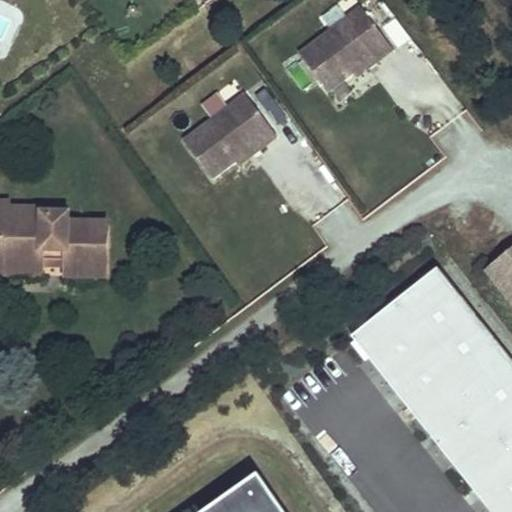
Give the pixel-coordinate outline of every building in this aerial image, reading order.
[(365,12),(303,58),(330,94),(353,76),(351,73),(371,58),(378,66),(395,53),(365,12)] [(371,58),(351,73),(353,76),(357,81),(378,66),(371,58)] [(185,145),(212,182),(236,164),(233,161),(254,145),(260,153),(278,140),(247,99),(185,145)] [(254,145),(233,161),(239,169),(260,153),(254,145)] [(3,216),(0,216),(0,271),(38,274),(39,262),(60,264),(58,285),(99,288),(103,237),(62,234),(62,228),(2,223),(3,216)] [(511,250),(489,268),(511,296),(511,250)] [(511,511),(511,359),(442,271),(356,340),(492,511),(511,511)] [(278,511),(262,487),(225,511),(278,511)]
